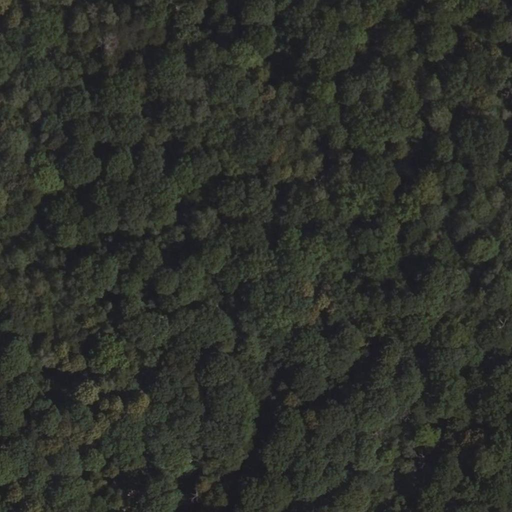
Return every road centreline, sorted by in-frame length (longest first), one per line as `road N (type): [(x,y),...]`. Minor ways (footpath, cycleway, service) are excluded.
road 1 (track): [(74,511),(388,169)]
road 2 (track): [(388,169),(186,0)]
road 3 (track): [(388,169),(511,60)]
